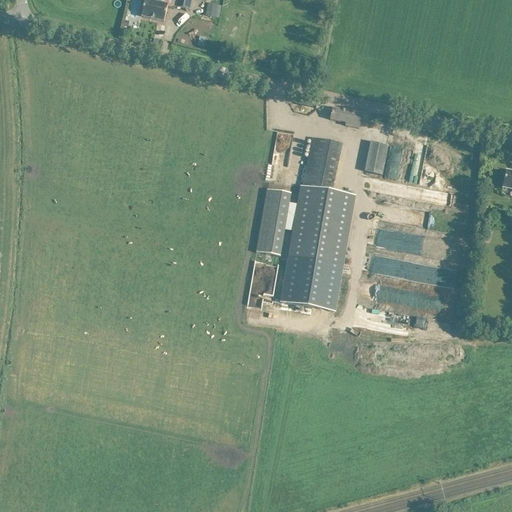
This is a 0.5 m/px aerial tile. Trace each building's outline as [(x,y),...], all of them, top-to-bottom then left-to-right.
[(145,1),(141,17),(164,23),(168,6),(176,8),(177,2),(169,0),(163,0),(162,5),(145,1)] [(177,0),(177,2),(176,8),(190,11),(192,0),(177,0)] [(216,6),(208,5),(206,17),(214,18),(216,6)] [(359,130),(362,115),(333,109),(330,121),(346,124),(346,127),(359,130)] [(284,278),(280,303),(335,313),(343,269),(356,197),(332,193),(340,156),(342,146),(312,139),(310,149),(302,188),(301,187),(288,259),(284,278)] [(371,143),(369,153),(364,173),(381,176),(387,147),(371,143)] [(511,172),(506,171),(503,188),(511,190),(511,172)] [(391,186),(428,190),(429,179),(416,178),(415,178),(386,175),(385,180),(391,180),(391,186)] [(267,191),(256,254),(281,258),(291,195),(267,191)] [(400,291),(400,287),(402,287),(402,281),(393,281),(392,291),(400,291)] [(420,310),(419,317),(435,318),(435,311),(420,310)]
